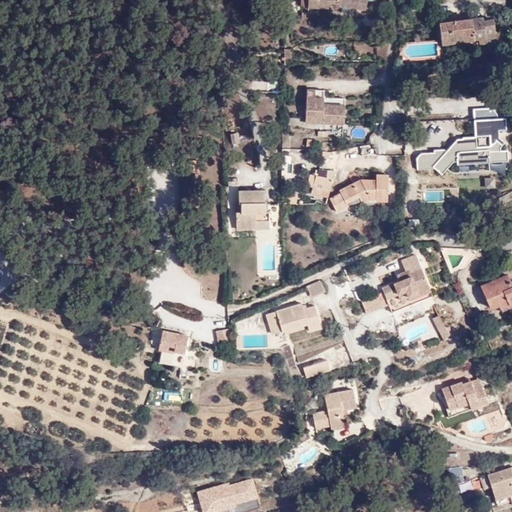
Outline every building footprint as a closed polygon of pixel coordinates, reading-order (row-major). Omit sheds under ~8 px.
[(300,0),(300,4),(308,5),(308,6),(329,7),(330,3),(336,3),(347,6),(348,3),(366,8),(367,0),(300,0)] [(484,18),(440,23),(442,47),(473,43),(475,41),(479,41),(480,45),(485,44),(487,43),(490,42),(491,40),(497,39),(494,20),(485,21),(484,18)] [(325,88),(307,87),(306,120),(345,122),(345,103),(324,102),(325,88)] [(498,119),(497,106),(472,108),(473,121),(498,119)] [(457,173),(507,171),(506,151),(505,151),(504,119),(473,121),(473,139),(451,140),(452,151),(416,152),(416,171),(457,169),(457,173)] [(141,147),(126,149),(127,164),(142,163),(141,147)] [(334,163),(323,163),(322,169),(313,170),(312,175),(307,175),(308,191),(321,192),(321,186),(328,186),(329,176),(333,176),(334,163)] [(176,192),(193,192),(193,170),(176,171),(176,192)] [(388,175),(377,174),(376,179),(360,179),(338,187),(340,191),(329,197),(334,208),(348,203),(345,200),(356,196),(359,200),(361,197),(376,197),(376,203),(387,203),(388,175)] [(495,189),(494,178),(480,179),(480,190),(495,189)] [(258,190),(233,190),(232,203),(237,203),(237,211),(231,211),(232,230),(251,230),(252,223),(264,222),(264,212),(261,212),(261,202),(258,202),(258,190)] [(193,206),(193,192),(176,192),(177,206),(193,206)] [(511,286),(511,279),(511,276),(505,279),(498,266),(474,277),(483,300),(511,286)] [(407,274),(405,269),(395,274),(398,280),(382,287),(388,304),(407,296),(409,299),(430,290),(420,268),(415,270),(407,274)] [(326,291),(320,278),(306,284),(311,297),(326,291)] [(511,296),(511,286),(483,300),(488,308),(511,296)] [(407,296),(388,304),(392,312),(432,295),(430,290),(409,299),(407,296)] [(381,292),(361,301),(367,313),(386,305),(381,292)] [(291,314),(288,308),(277,313),(278,316),(265,322),(271,336),(275,334),(277,340),(295,332),(294,329),(298,327),(302,335),(313,331),(303,308),(295,312),(291,314)] [(444,323),(439,313),(433,316),(438,326),(444,323)] [(157,328),(154,343),(161,345),(162,341),(198,345),(200,334),(189,332),(189,335),(157,328)] [(329,373),(325,356),(300,362),(304,379),(329,373)] [(468,376),(477,372),(474,361),(464,365),(468,376)] [(466,399),(468,403),(470,409),(486,403),(478,377),(465,382),(464,379),(441,387),(447,405),(466,399)] [(327,426),(330,434),(345,428),(339,414),(353,408),(346,389),(318,400),(324,416),(309,422),(313,432),(327,426)] [(448,410),(468,403),(466,399),(447,405),(448,410)] [(316,439),(330,434),(327,426),(313,432),(316,439)] [(511,461),(511,459),(476,471),(480,483),(486,481),(492,501),(507,495),(509,500),(511,498),(511,461)]
